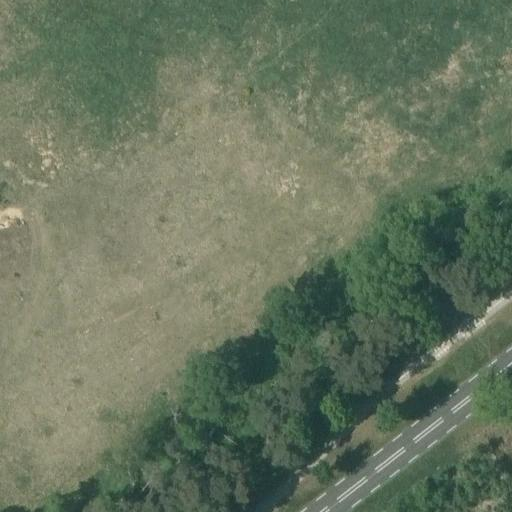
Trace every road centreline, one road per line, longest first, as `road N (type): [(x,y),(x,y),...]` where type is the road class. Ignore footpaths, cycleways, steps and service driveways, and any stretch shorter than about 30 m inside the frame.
road 1 (track): [(230,0),(200,25),(310,166),(470,397)]
road 2 (primary): [(323,511),(511,365)]
road 3 (track): [(0,365),(29,320),(41,267),(29,204)]
